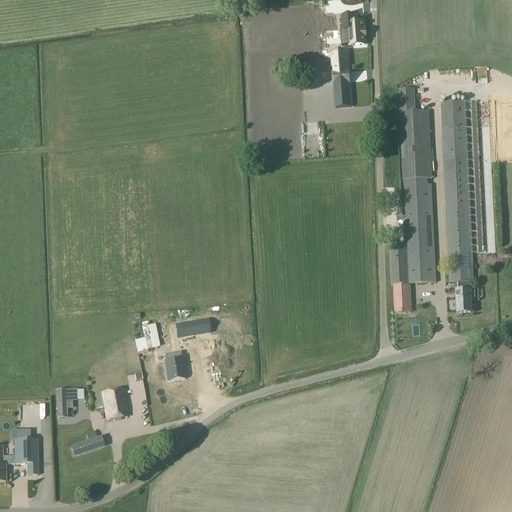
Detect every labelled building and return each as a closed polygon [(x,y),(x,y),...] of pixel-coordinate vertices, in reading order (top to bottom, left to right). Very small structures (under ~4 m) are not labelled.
[(364,45),(363,29),(355,29),(354,15),(340,16),(341,30),(339,30),(341,46),(349,45),(349,46),(364,45)] [(332,60),(333,74),(345,73),(345,72),(344,59),(332,60)] [(350,108),(349,83),(333,84),(335,109),(350,108)] [(431,179),(428,112),(405,113),(404,107),(414,107),(413,90),(397,91),(401,181),(431,179)] [(511,99),(475,103),(479,161),(511,159),(511,99)] [(469,290),(469,283),(473,282),(464,103),(440,104),(449,284),(458,283),(459,291),(456,291),(457,302),(455,302),(455,309),(457,309),(457,313),(471,313),(470,299),(474,298),(474,292),(470,292),(470,290),(469,290)] [(404,246),(388,246),(390,285),(436,283),(431,186),(401,187),(404,246)] [(394,287),(395,313),(409,313),(409,305),(409,286),(394,287)] [(138,354),(148,351),(145,339),(135,342),(138,354)] [(180,354),(165,356),(166,363),(164,363),(167,384),(184,382),(180,354)] [(57,394),(62,422),(72,421),(69,403),(79,401),(77,390),(57,394)] [(124,390),(102,394),(107,420),(128,417),(124,390)] [(104,446),(101,436),(70,447),(74,456),(104,446)] [(14,450),(14,458),(14,465),(27,465),(27,476),(38,476),(37,441),(14,441),(14,450)] [(2,465),(14,465),(14,458),(1,458),(1,448),(0,447),(0,482),(5,483),(5,466),(2,466),(2,465)]
